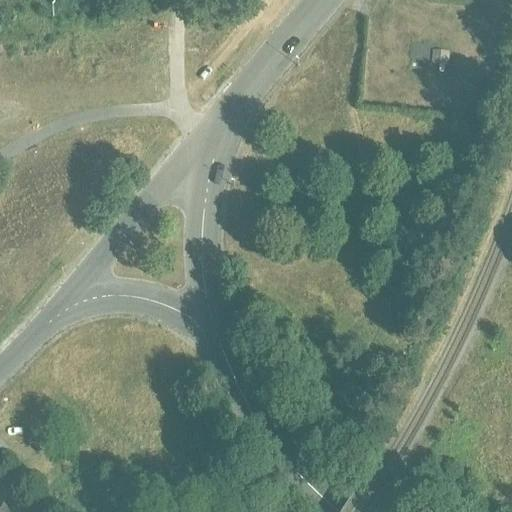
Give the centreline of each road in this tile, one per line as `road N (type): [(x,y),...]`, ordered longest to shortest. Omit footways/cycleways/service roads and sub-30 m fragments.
road 1 (tertiary): [(204,316),(264,434),(341,511)]
road 2 (tertiary): [(78,288),(208,141)]
road 3 (tertiary): [(208,141),(324,0)]
road 4 (tertiary): [(208,141),(204,316)]
road 5 (tertiary): [(78,288),(204,316)]
